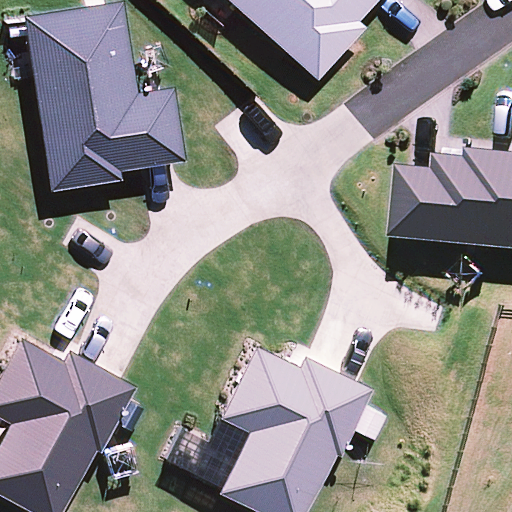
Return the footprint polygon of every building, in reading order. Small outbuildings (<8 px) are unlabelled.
[(122,0),(108,0),(23,14),(51,187),(121,176),(119,168),(184,158),(172,84),(137,90),(122,0)] [(230,0),(316,77),(364,24),(357,18),(373,0),(230,0)] [(405,167),(398,239),(511,249),(511,153),(474,150),(473,159),(443,156),(442,170),(405,167)] [(136,383),(68,346),(62,358),(20,335),(0,370),(0,413),(11,419),(0,438),(0,492),(35,511),(59,511),(95,446),(99,449),(136,383)] [(299,363),(256,343),(221,415),(249,429),(218,491),(262,511),(305,511),(335,450),(340,452),(372,387),(303,354),(299,363)]
